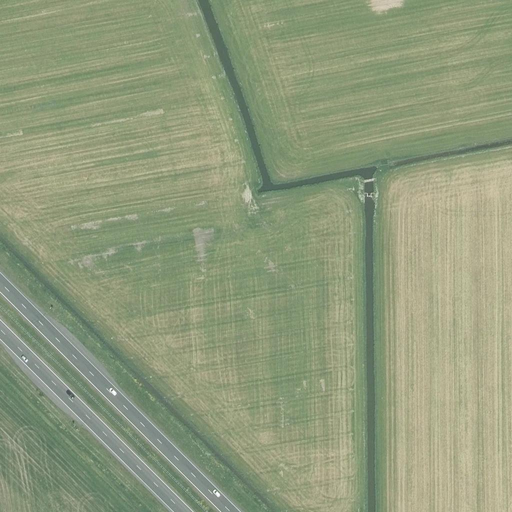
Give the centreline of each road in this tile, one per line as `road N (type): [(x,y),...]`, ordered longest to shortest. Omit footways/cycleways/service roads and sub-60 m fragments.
road 1 (trunk): [(229,511),(0,284)]
road 2 (trunk): [(0,330),(182,511)]
